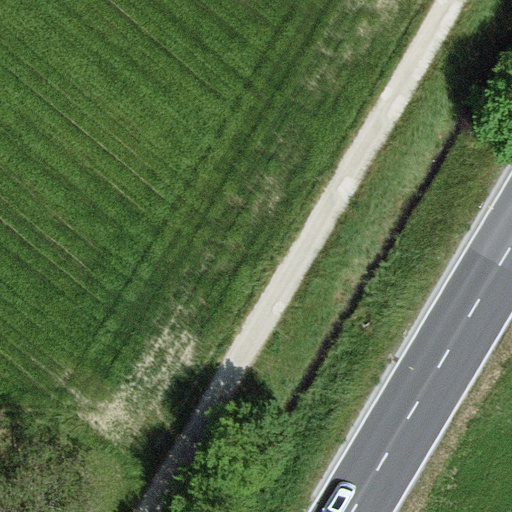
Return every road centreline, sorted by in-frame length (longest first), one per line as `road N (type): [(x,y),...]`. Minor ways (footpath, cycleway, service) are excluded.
road 1 (track): [(153,511),(454,0)]
road 2 (secondary): [(352,511),(511,243)]
